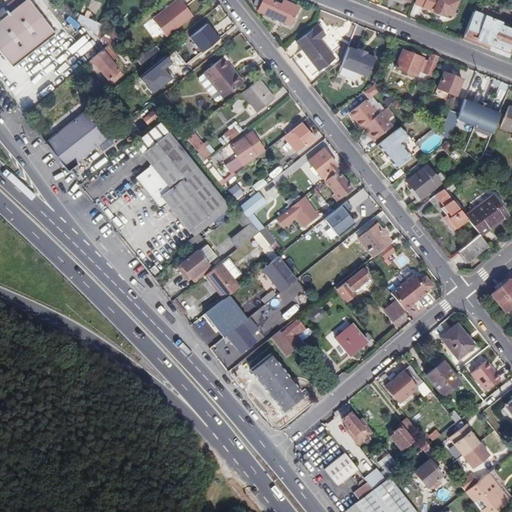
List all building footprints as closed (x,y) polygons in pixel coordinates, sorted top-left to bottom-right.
[(54,34),(27,0),(26,0),(6,17),(1,12),(0,12),(0,47),(15,66),(54,34)] [(192,15),(179,0),(173,0),(151,18),(165,36),(192,15)] [(288,28),(298,8),(283,1),(280,7),(266,0),(255,0),(252,6),(259,9),(257,13),(288,28)] [(425,0),(423,7),(443,15),(444,11),(452,14),(458,1),(456,0),(425,0)] [(493,20),(473,11),(463,39),(509,57),(511,51),(511,47),(511,30),(499,25),(493,20)] [(78,23),(96,32),(100,24),(82,15),(78,23)] [(202,51),(219,38),(214,31),(212,32),(206,23),(190,36),(202,51)] [(324,35),(317,25),(295,42),(318,71),(334,58),(319,39),(324,35)] [(68,38),(65,41),(81,56),(94,43),(83,32),(73,43),(68,38)] [(153,46),(135,60),(140,66),(158,52),(153,46)] [(115,58),(106,47),(90,60),(110,84),(115,80),(114,78),(119,74),(110,62),(115,58)] [(348,47),(340,65),(366,76),(374,57),(365,54),(366,52),(357,48),(357,50),(348,47)] [(66,49),(52,61),(61,71),(75,60),(66,49)] [(439,56),(432,54),(430,60),(404,49),(396,67),(415,76),(417,71),(430,76),(439,56)] [(170,62),(165,55),(138,77),(150,93),(173,75),(166,65),(170,62)] [(238,75),(234,69),(232,71),(228,66),(221,57),(203,71),(219,90),(238,75)] [(37,80),(41,86),(56,75),(51,69),(37,80)] [(456,95),(462,79),(444,71),(438,87),(456,95)] [(343,89),(344,77),(334,76),(333,88),(343,89)] [(273,98),(258,79),(241,92),(256,111),(273,98)] [(380,88),(373,84),(363,92),(368,98),(380,88)] [(178,113),(167,99),(160,105),(171,118),(178,113)] [(364,125),(379,113),(373,106),(372,107),(365,99),(349,113),(360,127),(364,125)] [(478,104),(464,99),(459,113),(457,118),(492,132),(500,113),(486,107),(478,104)] [(511,131),(511,107),(509,106),(500,127),(511,131)] [(440,134),(448,140),(459,113),(450,109),(440,134)] [(105,139),(83,111),(44,142),(66,170),(105,139)] [(367,133),(372,140),(390,125),(380,112),(379,113),(364,125),(366,128),(369,131),(367,133)] [(152,120),(148,116),(139,122),(143,127),(152,120)] [(154,202),(197,167),(161,121),(134,142),(151,164),(134,177),(154,202)] [(134,127),(130,122),(125,126),(129,131),(134,127)] [(313,139),(300,122),(284,135),(298,152),(305,146),(313,139)] [(226,140),(239,131),(235,124),(222,134),(226,140)] [(389,135),(377,145),(396,169),(411,156),(400,142),(408,136),(400,126),(389,135)] [(183,138),(191,132),(188,128),(180,135),(183,138)] [(193,131),(185,137),(202,160),(214,151),(206,140),(202,143),(193,131)] [(244,166),(264,149),(250,132),(230,149),(244,166)] [(317,144),(313,139),(305,146),(309,151),(317,144)] [(113,154),(124,147),(120,142),(110,149),(113,154)] [(336,165),(322,148),(308,160),(321,176),(330,169),(332,171),(335,168),(334,167),(336,165)] [(312,182),(318,177),(302,156),(287,168),(258,191),(264,198),(301,168),(312,182)] [(477,162),(473,158),(464,165),(467,169),(477,162)] [(218,175),(206,160),(202,162),(215,178),(218,175)] [(421,199),(440,184),(426,166),(407,181),(421,199)] [(224,201),(197,167),(154,202),(158,207),(164,203),(186,231),(224,201)] [(351,188),(336,170),(325,178),(336,191),(331,195),(336,201),(351,188)] [(257,191),(267,182),(262,177),(252,186),(257,191)] [(451,182),(443,188),(448,195),(456,188),(451,182)] [(234,201),(244,194),(237,183),(227,190),(234,201)] [(443,188),(430,199),(433,204),(439,199),(444,205),(442,208),(449,217),(446,220),(454,229),(467,218),(465,216),(448,195),(443,188)] [(267,202),(258,191),(244,203),(253,214),(267,202)] [(465,216),(467,218),(479,233),(482,236),(491,228),(490,227),(506,213),(491,195),(465,216)] [(315,215),(301,198),(273,221),(279,229),(294,217),(302,226),(315,215)] [(336,234),(353,221),(345,212),(351,207),(345,201),(323,219),(336,234)] [(244,203),(238,208),(239,209),(259,233),(265,228),(253,214),(244,203)] [(239,249),(259,233),(239,209),(233,214),(245,229),(232,240),(239,249)] [(490,227),(491,228),(507,215),(506,213),(490,227)] [(387,242),(390,240),(385,235),(386,231),(382,227),(379,227),(375,222),(356,238),(371,256),(377,250),(387,242)] [(481,254),(490,246),(482,236),(479,233),(458,250),(459,252),(459,253),(466,262),(479,251),(481,254)] [(184,244),(189,250),(202,240),(197,234),(184,244)] [(387,242),(377,250),(383,257),(393,249),(387,242)] [(180,266),(191,279),(208,265),(197,252),(180,266)] [(295,279),(278,257),(268,266),(273,273),(270,275),(276,283),(279,281),(282,285),(277,289),(280,292),(295,279)] [(223,300),(239,287),(220,264),(212,270),(204,276),(223,300)] [(195,284),(204,276),(212,270),(208,265),(191,279),(195,284)] [(369,277),(362,269),(337,289),(347,301),(355,294),(352,291),(369,277)] [(398,301),(405,310),(428,292),(427,290),(433,285),(425,276),(419,281),(414,274),(391,293),(398,301)] [(511,276),(491,294),(505,310),(511,304),(511,276)] [(276,295),(272,291),(261,300),(265,305),(276,295)] [(394,321),(406,311),(405,310),(398,301),(386,311),(394,321)] [(281,334),(295,351),(303,344),(295,334),(304,327),(298,320),(281,334)] [(473,344),(456,323),(440,336),(457,357),(473,344)] [(255,342),(241,325),(226,337),(241,354),(255,342)] [(366,340),(353,325),(336,339),(349,355),(366,340)] [(281,334),(280,332),(272,338),(287,357),(295,351),(281,334)] [(283,413),(303,397),(271,356),(251,372),(283,413)] [(500,377),(486,359),(470,373),(484,390),(500,377)] [(460,382),(443,361),(426,375),(442,396),(460,382)] [(423,382),(410,366),(385,386),(396,400),(407,392),(408,394),(423,382)] [(366,425),(362,419),(358,422),(351,413),(342,420),(349,429),(346,431),(357,444),(368,435),(362,428),(366,425)] [(471,430),(466,423),(448,438),(462,456),(479,442),(470,431),(471,430)] [(412,442),(400,426),(392,432),(394,434),(390,437),(401,450),(412,442)] [(437,430),(428,434),(430,441),(440,437),(437,430)] [(422,449),(428,444),(421,436),(415,441),(422,449)] [(489,455),(479,442),(462,456),(472,468),(489,455)] [(356,471),(344,454),(324,470),(337,487),(356,471)] [(440,475),(429,461),(415,472),(431,491),(440,483),(436,478),(440,475)] [(386,478),(388,477),(400,467),(395,462),(382,473),(386,478)] [(459,484),(465,492),(478,482),(471,474),(459,484)] [(478,482),(465,492),(474,503),(478,500),(486,509),(481,511),(496,511),(497,511),(509,502),(494,483),(495,482),(488,474),(478,482)] [(355,503),(358,507),(362,511),(415,511),(388,477),(386,478),(371,490),(359,500),(355,503)] [(354,493),(359,500),(371,490),(366,483),(354,493)] [(355,503),(345,511),(344,511),(352,511),(358,507),(355,503)]
